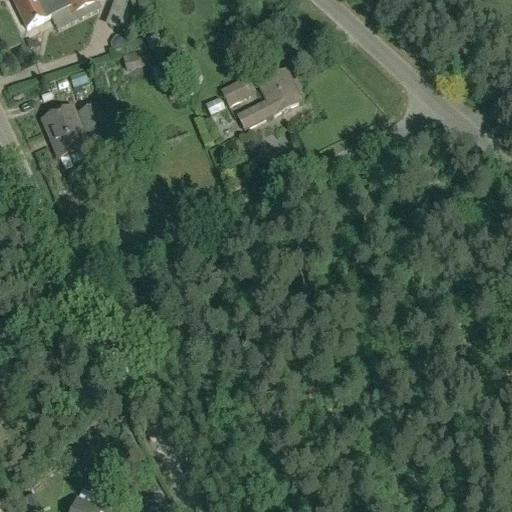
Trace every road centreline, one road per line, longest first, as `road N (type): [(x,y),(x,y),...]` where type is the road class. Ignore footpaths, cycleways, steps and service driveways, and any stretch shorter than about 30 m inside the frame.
road 1 (unclassified): [(446,115),(134,261),(99,269),(57,251),(0,130)]
road 2 (track): [(81,266),(81,286),(193,511)]
road 3 (tertiary): [(446,115),(322,0)]
